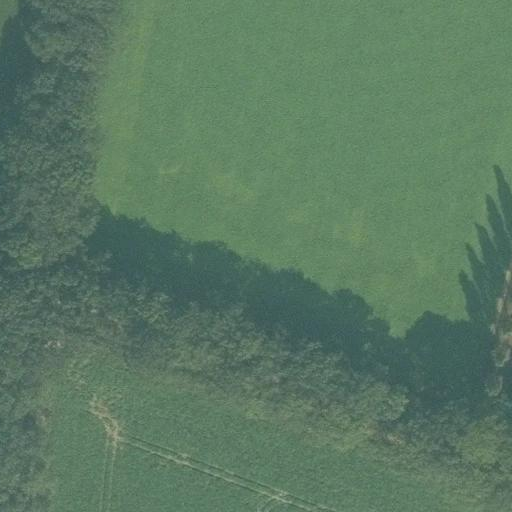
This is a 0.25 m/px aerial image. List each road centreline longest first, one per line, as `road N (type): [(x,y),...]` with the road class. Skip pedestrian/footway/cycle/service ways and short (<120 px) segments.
road 1 (unclassified): [(511,470),(31,288)]
road 2 (unclassified): [(31,288),(81,0)]
road 3 (track): [(31,288),(9,511)]
